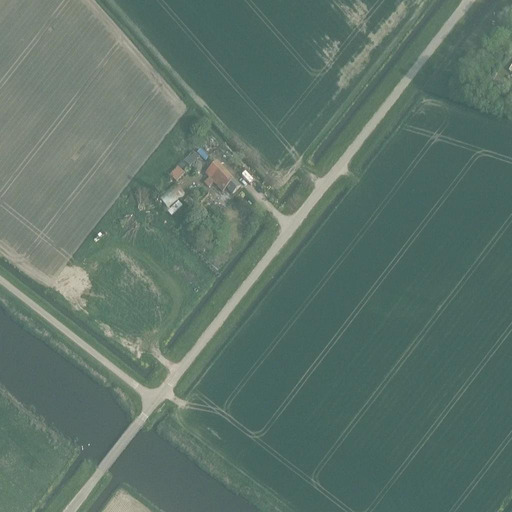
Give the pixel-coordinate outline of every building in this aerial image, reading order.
[(196,174),(206,164),(193,152),(183,162),(196,174)] [(232,195),(240,188),(217,163),(205,174),(209,178),(204,183),(208,188),(214,183),(222,192),(226,189),(232,195)] [(168,187),(175,181),(176,182),(184,174),(183,173),(177,167),(169,176),(170,177),(164,183),(168,187)] [(157,197),(168,209),(184,195),(175,184),(157,197)] [(203,189),(195,198),(190,194),(183,201),(188,205),(195,198),(200,203),(208,195),(203,189)] [(132,211),(104,239),(153,289),(182,260),(132,211)] [(188,232),(193,227),(188,222),(183,227),(188,232)]
